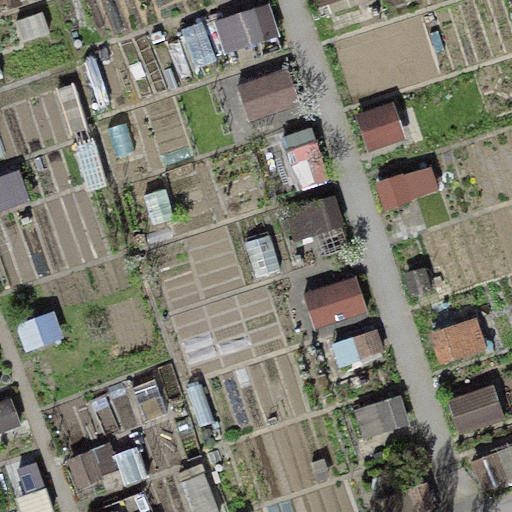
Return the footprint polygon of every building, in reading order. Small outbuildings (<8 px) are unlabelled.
[(361,0),(311,0),(318,18),(363,3),(361,0)] [(267,10),(223,24),(233,54),(277,40),(267,10)] [(388,109),(353,121),(364,154),(399,143),(388,109)] [(307,139),(288,145),(296,170),(315,164),(307,139)] [(417,174),(373,189),(382,214),(426,199),(417,174)] [(16,175),(0,181),(0,214),(27,205),(16,175)] [(331,203),(284,217),(293,245),(340,231),(331,203)] [(423,272),(403,278),(410,300),(430,293),(423,272)] [(357,275),(306,291),(317,325),(368,309),(357,275)] [(373,334),(331,348),(338,369),(380,354),(373,334)] [(397,400),(350,416),(360,446),(407,430),(397,400)] [(488,400),(451,413),(460,439),(497,426),(488,400)] [(14,403),(0,407),(0,437),(24,429),(14,403)] [(110,448),(67,464),(77,491),(120,475),(110,448)] [(511,451),(471,468),(483,496),(511,483),(511,451)] [(53,511),(38,467),(14,475),(27,511),(53,511)] [(432,511),(424,489),(376,507),(377,511),(432,511)]
